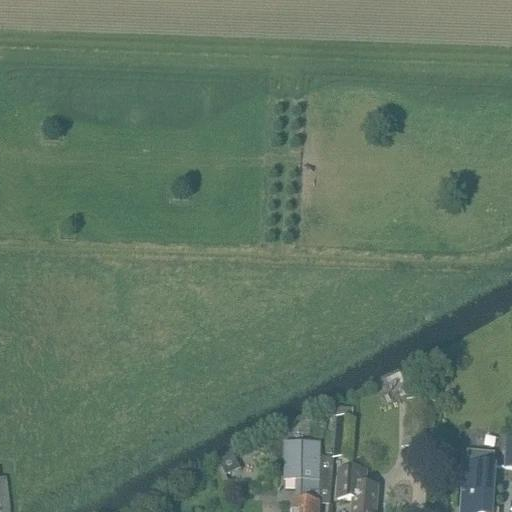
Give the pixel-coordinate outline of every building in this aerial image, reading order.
[(401,451),(403,451),(402,464),(426,466),(428,454),(431,454),(436,408),(429,407),(431,395),(414,394),(413,405),(406,405),(401,451)] [(337,411),(333,459),(350,460),(353,412),(337,411)] [(316,511),(317,507),(331,507),(332,495),(333,478),(334,459),(320,459),(321,448),(287,445),(284,481),(300,483),(298,505),(295,505),(294,511),(316,511)] [(491,511),(495,469),(493,469),(493,457),(465,455),(464,467),(461,511),(491,511)] [(219,464),(213,467),(220,481),(240,471),(234,459),(233,457),(218,463),(219,464)] [(375,511),(377,491),(361,490),(362,475),(341,473),(339,501),(353,502),(352,511),(375,511)] [(0,511),(10,511),(7,480),(0,481),(0,511)]
